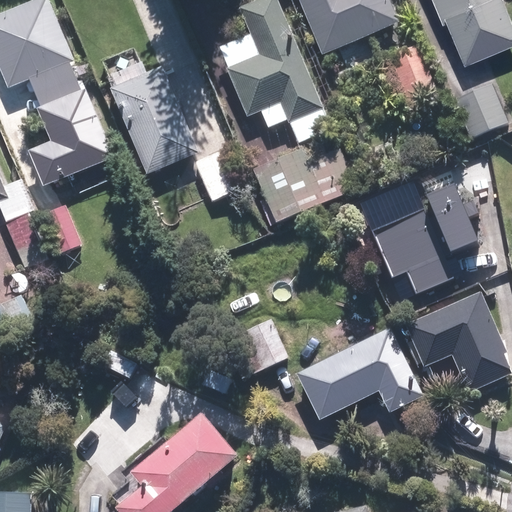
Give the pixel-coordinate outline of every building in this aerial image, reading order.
[(33,79),(38,93),(84,75),(54,0),(33,0),(0,13),(0,56),(12,87),(33,79)] [(285,0),(264,0),(245,8),(256,33),(222,48),(251,118),(266,112),(273,129),(293,121),(302,142),(338,127),(285,0)] [(304,0),(325,53),(407,21),(398,0),(304,0)] [(511,0),(436,0),(445,22),(455,19),(470,60),(511,45),(511,0)] [(421,39),(391,52),(413,104),(443,91),(421,39)] [(159,57),(112,75),(151,175),(198,157),(159,57)] [(48,187),(120,158),(93,89),(90,90),(84,75),(38,93),(57,141),(34,150),(48,187)] [(511,102),(502,75),(454,93),(472,140),(511,124),(511,102)] [(234,148),(200,161),(216,201),(249,188),(234,148)] [(311,149),(260,168),(281,224),(363,192),(347,151),(316,163),(311,149)] [(464,182),(437,193),(462,253),(489,242),(464,182)] [(72,204),(49,214),(67,254),(90,244),(72,204)] [(427,210),(377,233),(398,279),(412,273),(422,297),(459,281),(427,210)] [(34,214),(11,224),(31,269),(53,259),(34,214)] [(511,364),(487,294),(410,322),(426,368),(456,357),(468,392),(511,376),(511,364)] [(27,296),(0,305),(0,327),(4,337),(38,325),(27,296)] [(275,318),(234,338),(252,376),(253,376),(264,398),(295,384),(284,361),(316,346),(304,321),(282,332),(275,318)] [(396,413),(430,397),(395,325),(301,370),(325,420),(385,390),(396,413)] [(180,511),(248,454),(211,411),(142,470),(151,481),(125,504),(131,511),(180,511)] [(0,415),(0,460),(15,421),(0,415)] [(0,511),(37,511),(39,490),(0,488),(0,511)]
